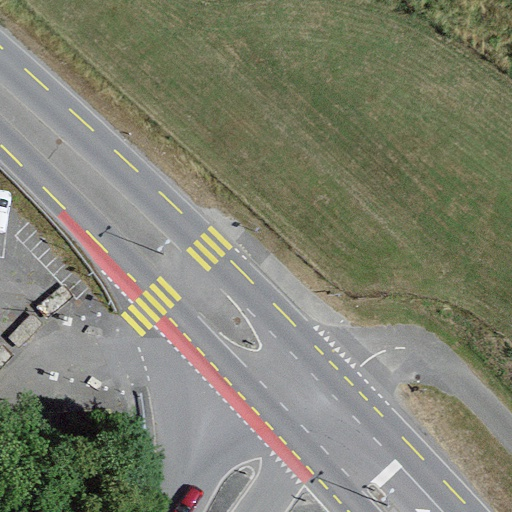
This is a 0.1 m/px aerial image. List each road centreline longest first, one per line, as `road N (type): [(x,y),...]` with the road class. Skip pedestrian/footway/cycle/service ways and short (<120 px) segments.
road 1 (secondary): [(309,399),(0,98)]
road 2 (secondary): [(406,511),(309,399)]
road 3 (tertiary): [(218,511),(309,399)]
